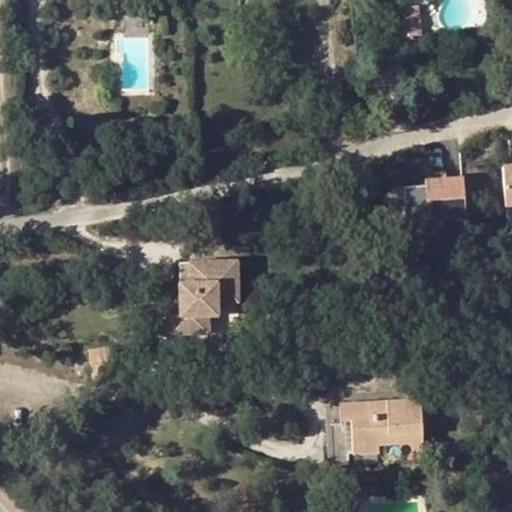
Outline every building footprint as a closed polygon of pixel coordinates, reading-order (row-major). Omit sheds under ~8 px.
[(419,4),(402,7),(406,37),(423,34),(419,4)] [(511,166),(502,167),(504,206),(511,205),(511,166)] [(465,217),(463,179),(425,182),(425,186),(404,188),(406,221),(465,217)] [(212,301),(233,298),(230,256),(183,260),(185,279),(173,280),(176,313),(167,314),(169,332),(198,329),(197,313),(206,312),(212,305),(212,301)] [(185,279),(183,260),(171,261),(173,280),(185,279)] [(197,313),(198,329),(207,328),(206,312),(197,313)] [(89,350),(93,380),(115,376),(110,347),(89,350)] [(329,467),(355,465),(355,455),(378,454),(378,446),(422,444),(420,399),(326,404),(329,467)] [(379,464),(378,454),(355,455),(355,465),(379,464)] [(337,485),(338,511),(354,510),(353,484),(337,485)]
